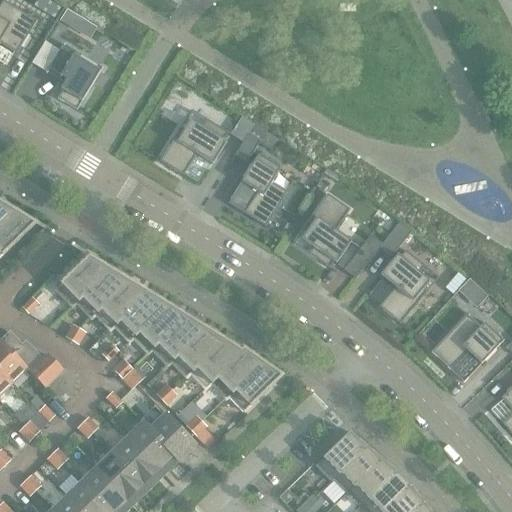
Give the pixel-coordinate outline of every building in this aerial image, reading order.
[(0,44),(17,55),(37,22),(3,2),(0,6),(0,44)] [(50,3),(44,13),(54,18),(59,9),(50,3)] [(67,11),(60,22),(69,27),(90,40),(97,29),(95,28),(93,27),(76,16),(67,10),(67,11)] [(44,45),(32,64),(46,74),(48,70),(49,71),(66,81),(61,90),(63,91),(58,100),(77,111),(103,69),(63,45),(58,53),(44,45)] [(241,118),(230,136),(243,144),(248,135),(254,126),(241,118)] [(182,129),(181,128),(160,163),(183,177),(196,156),(213,166),(227,143),(224,141),(228,134),(207,121),(202,128),(191,121),(185,130),(182,129)] [(235,156),(247,164),(260,142),(248,135),(243,144),(235,156)] [(241,183),(228,205),(244,215),(266,228),(287,194),(272,184),(281,169),(258,155),(241,183)] [(304,229),(305,230),(307,231),(301,241),(313,249),(309,255),(329,269),(334,262),(336,265),(351,243),(335,232),(350,211),(327,195),(304,229)] [(0,226),(14,213),(0,204),(0,226)] [(0,258),(34,225),(14,213),(0,226),(0,258)] [(399,223),(379,250),(391,259),(412,233),(399,223)] [(364,244),(344,271),(356,280),(376,253),(364,244)] [(384,279),(370,296),(381,305),(379,308),(400,326),(426,294),(425,294),(423,292),(430,283),(418,273),(424,267),(417,261),(406,252),(400,258),(398,256),(381,276),(384,279)] [(71,308),(110,272),(89,259),(55,292),(71,308)] [(90,320),(129,284),(110,272),(71,308),(72,309),(76,305),(90,320)] [(458,274),(445,289),(453,297),(466,281),(458,274)] [(109,331),(147,295),(129,284),(90,320),(91,321),(96,317),(109,331)] [(128,343),(167,307),(147,295),(109,331),(110,332),(114,329),(128,343)] [(40,306),(33,300),(23,310),(30,316),(40,306)] [(147,355),(185,318),(167,307),(128,343),(129,344),(133,340),(147,355)] [(467,316),(432,353),(450,371),(464,384),(481,366),(504,342),(485,324),(480,328),(468,317),(467,316)] [(167,367),(206,331),(185,318),(147,355),(148,356),(152,352),(167,367)] [(72,342),(79,330),(73,327),(66,339),(72,342)] [(78,346),(85,334),(79,330),(72,342),(78,346)] [(185,379),(224,343),(206,331),(167,367),(168,368),(172,364),(185,379)] [(63,372),(47,356),(42,361),(25,344),(22,347),(9,334),(0,343),(0,342),(0,344),(26,372),(28,371),(45,389),(63,372)] [(205,390),(245,352),(244,351),(241,354),(224,343),(185,379),(186,380),(191,376),(205,390)] [(26,372),(0,344),(0,374),(12,386),(26,372)] [(108,362),(118,352),(113,347),(103,357),(108,362)] [(225,400),(263,365),(245,352),(205,390),(206,391),(211,386),(225,400)] [(121,379),(131,369),(126,364),(116,374),(121,379)] [(244,413),(281,378),(263,365),(225,400),(226,401),(229,398),(244,413)] [(142,381),(132,371),(127,376),(137,386),(142,381)] [(0,397),(12,386),(0,374),(0,397)] [(137,386),(127,376),(122,381),(132,391),(137,386)] [(161,402),(172,392),(167,387),(157,397),(161,402)] [(511,389),(501,399),(511,411),(511,416),(502,425),(511,436),(511,389)] [(166,407),(176,397),(172,392),(161,402),(166,407)] [(122,404),(112,394),(107,399),(117,409),(122,404)] [(192,403),(177,418),(186,428),(197,418),(201,423),(207,418),(192,403)] [(54,418),(44,408),(39,413),(49,423),(54,418)] [(196,447),(165,415),(150,430),(144,424),(143,425),(179,463),(196,447)] [(191,433),(201,423),(197,418),(186,428),(191,433)] [(98,430),(88,420),(83,425),(93,435),(98,430)] [(39,433),(29,423),(24,428),(34,438),(39,433)] [(196,438),(206,428),(201,423),(191,433),(196,438)] [(93,435),(83,425),(78,430),(88,440),(93,435)] [(179,463),(143,425),(128,440),(158,471),(173,458),(178,464),(179,463)] [(34,438),(24,428),(19,433),(29,443),(34,438)] [(332,483),(367,449),(366,448),(365,449),(349,433),(336,446),(337,447),(316,467),(332,483)] [(158,471),(128,440),(112,455),(143,486),(158,471)] [(382,461),(381,461),(379,462),(367,449),(332,483),(332,484),(334,482),(347,495),(382,461)] [(67,461),(58,451),(52,456),(62,466),(67,461)] [(10,462),(1,452),(0,452),(0,461),(5,467),(10,462)] [(143,486),(112,455),(96,470),(127,502),(143,486)] [(62,466),(52,456),(47,461),(57,471),(62,466)] [(361,508),(396,474),(396,473),(394,474),(382,461),(347,495),(347,496),(349,495),(361,508)] [(116,511),(127,502),(96,470),(81,485),(107,511),(116,511)] [(396,474),(361,508),(365,511),(384,511),(410,488),(396,474)] [(40,488),(31,478),(25,483),(35,493),(40,488)] [(35,493),(25,483),(20,487),(30,498),(35,493)] [(107,511),(81,485),(67,498),(80,511),(107,511)] [(415,511),(423,505),(409,490),(410,488),(384,511),(415,511)] [(313,496),(304,504),(310,510),(318,501),(315,499),(313,496)] [(80,511),(67,498),(53,511),(80,511)]
